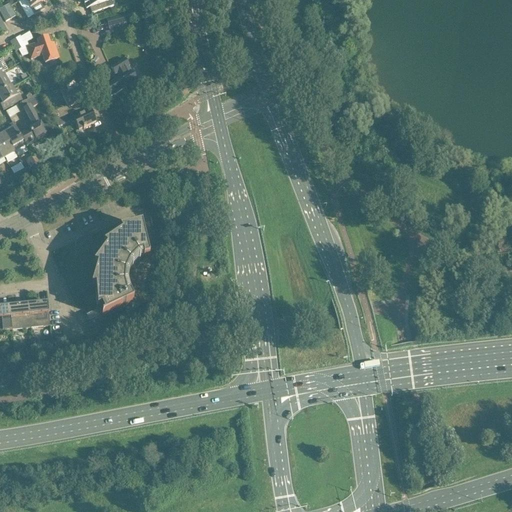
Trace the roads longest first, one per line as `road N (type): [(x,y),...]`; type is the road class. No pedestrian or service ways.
road 1 (secondary): [(362,373),(325,240),(271,97)]
road 2 (primary): [(268,390),(0,439)]
road 3 (secondary): [(225,151),(268,390)]
road 4 (tertiary): [(216,112),(70,194)]
road 5 (primary): [(511,355),(362,373)]
road 6 (secondary): [(379,511),(362,373)]
road 7 (secondary): [(268,390),(284,511)]
